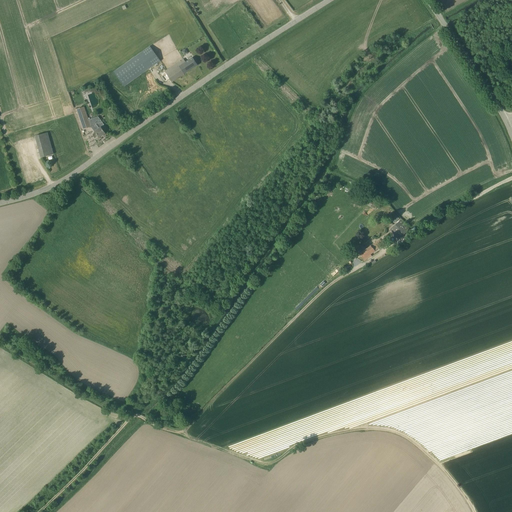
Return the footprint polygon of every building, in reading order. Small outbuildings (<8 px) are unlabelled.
[(213,0),(224,13),(240,0),(213,0)] [(124,86),(160,60),(150,46),(137,55),(127,41),(102,58),(110,70),(128,57),(130,60),(115,71),(114,68),(112,70),(113,72),(114,72),(124,86)] [(198,65),(193,57),(185,62),(183,59),(160,75),(164,82),(170,79),(172,82),(198,65)] [(88,120),(84,107),(76,109),(83,129),(91,126),(99,137),(105,133),(101,127),(104,125),(98,117),(95,120),(97,123),(96,124),(95,123),(94,124),(92,118),(88,120)] [(41,157),(53,154),(47,133),(35,136),(41,157)] [(379,203),(375,201),(364,195),(361,201),(364,203),(365,201),(369,204),(369,205),(371,207),(376,209),(379,203)] [(393,212),(389,216),(392,220),(394,223),(399,219),(396,216),(393,212)] [(409,230),(401,220),(392,227),(390,229),(394,234),(396,232),(397,233),(395,235),(398,239),(409,230)] [(363,259),(378,248),(375,243),(371,245),(359,253),(363,259)]
